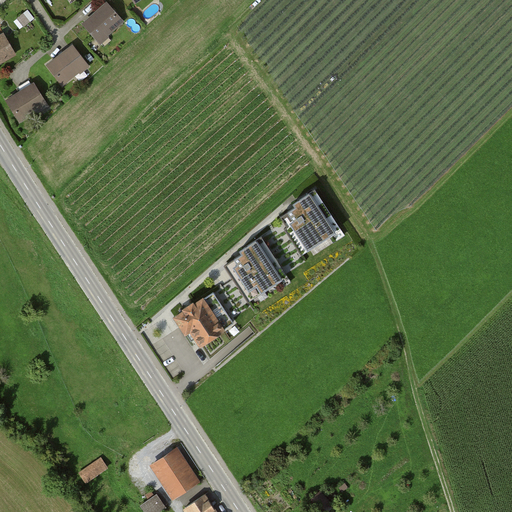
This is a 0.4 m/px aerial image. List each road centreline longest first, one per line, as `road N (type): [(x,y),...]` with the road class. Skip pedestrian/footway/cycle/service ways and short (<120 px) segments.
road 1 (secondary): [(239,511),(0,143)]
road 2 (track): [(448,511),(368,255)]
